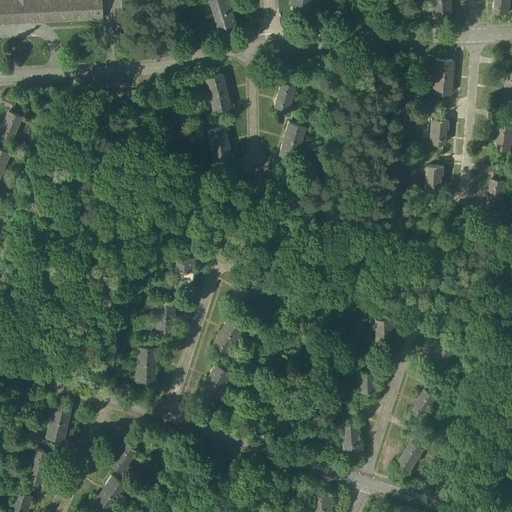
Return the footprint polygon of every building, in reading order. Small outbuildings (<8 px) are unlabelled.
[(0,0),(0,23),(103,19),(101,0),(0,0)] [(205,0),(213,30),(230,25),(223,0),(205,0)] [(448,0),(428,0),(429,14),(449,14),(448,0)] [(490,0),(490,11),(508,11),(508,0),(490,0)] [(448,93),(450,58),(431,57),(429,92),(448,93)] [(502,98),(511,98),(511,70),(503,70),(502,98)] [(209,110),(228,107),(222,72),(203,75),(209,110)] [(273,106),(287,110),(293,84),(279,80),(273,106)] [(0,135),(10,139),(19,114),(3,108),(0,115),(0,135)] [(428,117),(427,142),(443,143),(444,118),(428,117)] [(277,145),(297,151),(305,126),(286,119),(277,145)] [(511,122),(496,122),(495,149),(511,149),(511,143),(511,122)] [(216,161),(229,158),(220,124),(207,127),(216,161)] [(427,179),(441,181),(443,166),(430,163),(427,179)] [(504,200),(504,177),(486,177),(486,200),(504,200)] [(190,284),(191,258),(172,257),(171,283),(190,284)] [(255,300),(261,280),(248,275),(241,296),(255,300)] [(170,328),(168,298),(151,299),(152,329),(170,328)] [(393,303),(383,300),(381,305),(392,309),(393,303)] [(207,343),(222,352),(237,326),(222,317),(207,343)] [(392,318),(375,318),(375,343),(390,343),(390,327),(392,327),(392,318)] [(453,331),(439,323),(436,329),(446,335),(445,338),(447,340),(453,331)] [(447,340),(445,338),(431,361),(443,368),(456,346),(447,340)] [(132,380),(151,380),(152,344),(133,344),(132,380)] [(209,362),(195,393),(212,402),(227,370),(209,362)] [(375,370),(358,371),(359,395),(373,395),(373,379),(375,379),(375,370)] [(433,380),(420,372),(417,378),(427,384),(425,387),(428,389),(433,380)] [(425,387),(411,409),(423,417),(437,395),(428,389),(425,387)] [(70,406),(53,402),(49,419),(64,422),(66,416),(68,416),(70,406)] [(64,422),(49,419),(46,436),(63,440),(65,429),(63,429),(64,422)] [(358,422),(341,423),(343,448),(357,447),(356,432),(359,431),(358,422)] [(420,432),(407,424),(403,430),(413,437),(412,440),(414,441),(420,432)] [(132,435),(120,426),(116,432),(126,438),(124,442),(127,443),(132,435)] [(412,440),(398,462),(410,469),(424,447),(414,441),(412,440)] [(124,442),(109,463),(121,471),(136,450),(127,443),(124,442)] [(44,449),(34,447),(30,464),(47,468),(51,453),(44,452),(44,449)] [(47,468),(30,464),(26,480),(36,483),(37,480),(44,482),(47,468)] [(125,484),(111,475),(105,483),(107,485),(103,490),(116,498),(125,484)] [(31,494),(15,489),(10,506),(24,510),(26,503),(28,504),(31,494)] [(107,511),(116,498),(103,490),(100,496),(98,495),(92,503),(105,511),(107,511)] [(325,490),(313,490),(313,507),(331,507),(331,493),(324,493),(325,490)]
